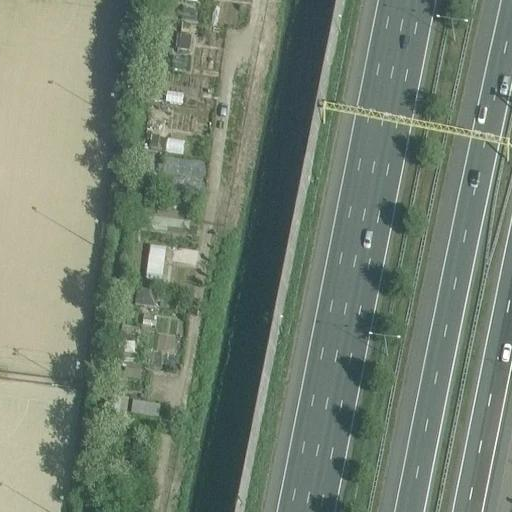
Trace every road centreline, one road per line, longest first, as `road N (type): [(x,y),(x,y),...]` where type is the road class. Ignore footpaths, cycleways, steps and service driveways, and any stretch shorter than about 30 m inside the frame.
road 1 (motorway): [(404,0),(301,511)]
road 2 (motorway): [(511,39),(408,511)]
road 3 (track): [(159,511),(228,66)]
road 4 (motorway): [(469,511),(511,294)]
